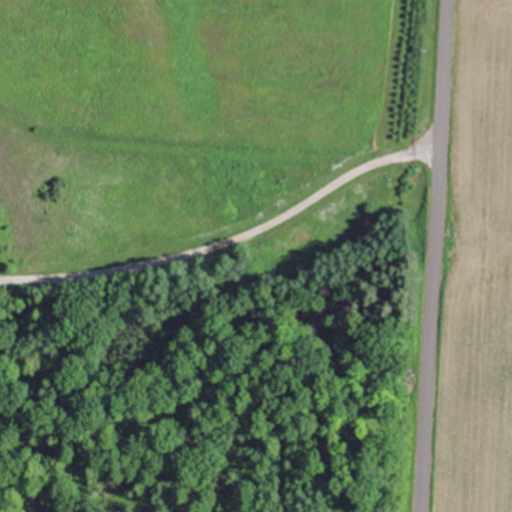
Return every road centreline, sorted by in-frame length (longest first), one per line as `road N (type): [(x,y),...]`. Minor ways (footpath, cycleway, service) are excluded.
road 1 (residential): [(416,511),(443,0)]
road 2 (track): [(437,142),(358,167),(284,214),(208,247),(115,273),(0,284)]
